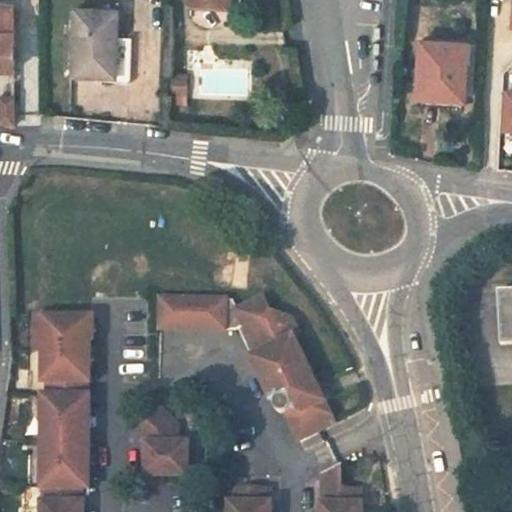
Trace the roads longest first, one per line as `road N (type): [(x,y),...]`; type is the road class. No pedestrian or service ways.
road 1 (residential): [(0,146),(228,161),(365,220)]
road 2 (residential): [(417,511),(365,220)]
road 3 (residential): [(365,220),(322,0)]
road 4 (residential): [(285,511),(281,469),(221,361),(166,344)]
road 5 (residential): [(109,316),(99,511)]
road 6 (residential): [(365,220),(434,208),(511,209)]
